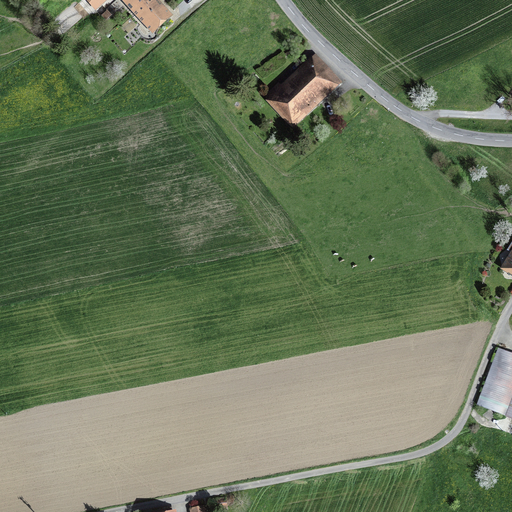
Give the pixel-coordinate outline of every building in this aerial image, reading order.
[(105,0),(87,0),(95,9),(105,0)] [(128,0),(128,1),(153,29),(167,16),(152,0),(128,0)] [(334,89),(341,82),(315,55),(309,61),(308,61),(297,72),(302,76),(285,92),(279,86),(269,95),(292,119),(328,84),(334,89)] [(511,353),(498,348),(477,405),(511,417),(511,353)] [(226,498),(210,500),(211,508),(227,506),(226,498)]
